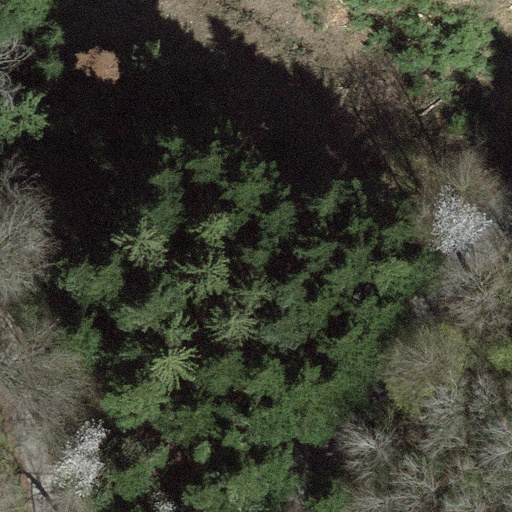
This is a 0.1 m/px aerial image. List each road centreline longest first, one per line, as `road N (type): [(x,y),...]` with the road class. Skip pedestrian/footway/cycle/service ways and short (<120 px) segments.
road 1 (unclassified): [(266,511),(511,200)]
road 2 (track): [(52,511),(0,290)]
